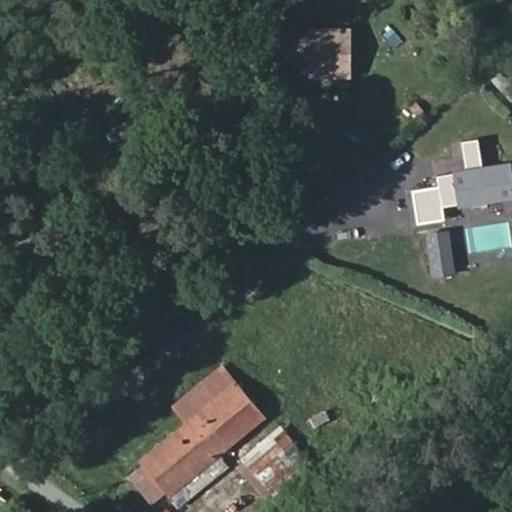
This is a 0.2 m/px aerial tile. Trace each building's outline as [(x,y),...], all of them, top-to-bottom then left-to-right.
[(354,25),(315,21),(310,67),(349,71),(354,25)] [(511,159),(479,165),(473,136),(458,139),(463,168),(434,174),(436,186),(412,191),(417,220),(442,215),(440,205),(511,190),(511,159)] [(455,269),(449,229),(428,233),(434,273),(455,269)] [(188,418),(231,382),(219,367),(175,403),(188,418)] [(170,490),(173,493),(224,451),(234,443),(231,440),(261,415),(231,382),(188,418),(141,458),(145,463),(170,490)] [(264,499),(323,454),(304,429),(295,436),(285,424),(236,461),(264,499)] [(224,451),(173,493),(185,506),(235,465),(224,451)] [(170,490),(145,463),(129,478),(154,505),(170,490)]
